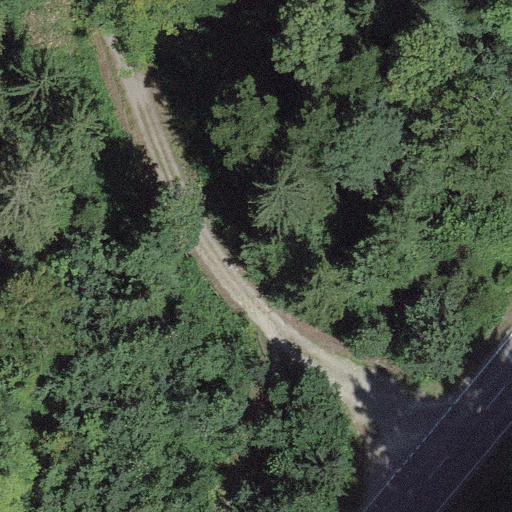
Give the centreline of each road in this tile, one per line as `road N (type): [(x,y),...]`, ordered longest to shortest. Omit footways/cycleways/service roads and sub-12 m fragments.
road 1 (track): [(108,0),(194,240),(282,338),(449,453)]
road 2 (tertiary): [(511,378),(403,511)]
